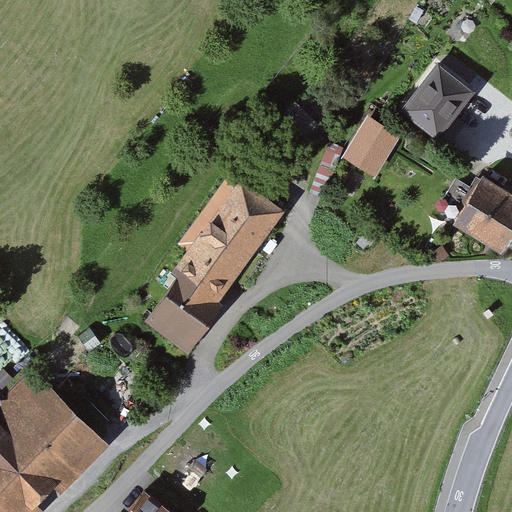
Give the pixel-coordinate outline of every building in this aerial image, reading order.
[(435,59),(399,103),(438,134),(473,91),(435,59)] [(368,118),(342,156),(375,178),(401,141),(368,118)] [(181,350),(282,212),(230,174),(175,249),(190,259),(144,323),(181,350)] [(511,197),(477,177),(448,225),(495,253),(511,227),(511,224),(511,197)] [(43,511),(109,447),(33,371),(0,404),(0,511),(43,511)] [(167,511),(146,496),(133,511),(167,511)]
